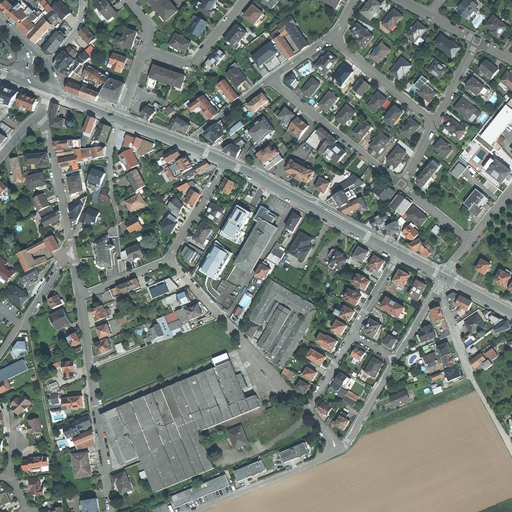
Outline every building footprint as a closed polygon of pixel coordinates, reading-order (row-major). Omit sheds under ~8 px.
[(34,13),(34,12),(21,0),(19,0),(14,7),(17,10),(10,17),(9,18),(14,23),(19,28),(28,19),(34,13)] [(50,14),(54,10),(45,0),(43,0),(40,3),(50,14)] [(97,0),(94,3),(103,14),(112,7),(109,3),(107,0),(97,0)] [(147,0),(149,3),(150,2),(157,11),(158,12),(159,11),(165,20),(170,16),(171,17),(179,11),(169,0),(147,0)] [(212,16),(214,12),(212,10),(218,0),(205,0),(200,9),(212,16)] [(382,5),(375,0),(371,0),(368,5),(362,12),(371,19),(373,16),(376,19),(383,11),(380,8),(382,5)] [(476,3),(472,0),(468,0),(467,2),(465,1),(460,7),(462,8),(459,12),(462,16),(466,19),(473,10),(474,11),(479,5),(476,3)] [(6,15),(7,14),(8,16),(10,17),(17,10),(14,7),(7,1),(0,8),(4,11),(3,12),(6,15)] [(61,1),(54,8),(55,9),(54,10),(60,16),(63,20),(72,13),(61,1)] [(255,7),(254,5),(249,11),(245,16),(255,24),(260,18),(264,13),(257,8),(255,7)] [(112,7),(103,14),(106,18),(111,14),(113,16),(117,13),(112,7)] [(398,12),(395,9),(383,24),(390,30),(395,24),(396,25),(403,17),(398,12)] [(46,19),(51,24),(60,16),(54,10),(46,19)] [(38,17),(34,13),(28,19),(32,22),(34,20),(35,20),(38,17)] [(508,27),(494,16),(486,25),(493,30),(491,32),(494,35),(499,38),(508,27)] [(204,20),(199,17),(198,18),(196,22),(190,31),(200,37),(200,36),(203,30),(205,28),(208,23),(205,21),(204,20)] [(280,31),(282,34),(288,30),(295,25),(295,26),(297,24),(292,17),(277,27),(280,31)] [(32,22),(28,19),(19,28),(23,32),(28,36),(36,27),(32,22)] [(51,24),(46,19),(29,37),(33,41),(36,43),(53,25),(51,24)] [(424,26),(419,22),(408,36),(416,42),(420,36),(421,37),(427,29),(424,26)] [(373,36),(358,24),(355,28),(351,32),(359,38),(357,41),(365,47),(373,36)] [(231,33),(240,40),(246,33),(247,33),(248,33),(238,25),(235,29),(231,33)] [(306,48),(309,45),(295,26),(295,25),(288,30),(302,50),(306,48)] [(80,33),(90,44),(96,39),(86,27),(83,30),(80,33)] [(124,39),(119,37),(117,44),(132,49),(135,42),(138,33),(128,29),(124,39)] [(276,41),(280,37),(279,36),(282,34),(280,31),(272,36),(275,41),(276,41)] [(66,38),(59,32),(43,51),(48,54),(53,55),(66,38)] [(240,40),(231,33),(228,37),(225,40),(236,50),(240,46),(237,44),(240,40)] [(181,37),(176,34),(170,45),(176,48),(177,47),(186,52),(189,47),(191,43),(183,38),(183,36),(181,35),(181,37)] [(448,39),(442,35),(435,43),(452,58),(461,48),(452,41),(451,42),(448,39)] [(279,45),(289,59),(294,56),(280,37),(276,41),(279,45)] [(276,55),(279,53),(275,48),(271,43),(253,57),(257,63),(260,67),(264,64),(276,55)] [(391,50),(382,43),(371,56),(375,60),(379,63),(384,57),(385,58),(391,50)] [(279,45),(275,48),(279,53),(276,55),(283,64),(289,59),(279,45)] [(86,52),(91,58),(97,52),(91,46),(85,51),(86,52)] [(70,47),(66,52),(74,58),(78,53),(70,47)] [(226,55),(218,49),(214,54),(210,59),(217,65),(226,55)] [(66,52),(65,52),(55,64),(56,66),(58,69),(61,72),(70,77),(74,72),(78,68),(74,65),(77,61),(74,58),(66,52)] [(81,56),(86,62),(87,61),(90,58),(91,58),(86,52),(81,56)] [(326,74),(338,59),(329,52),(324,58),(323,57),(320,61),(316,66),(326,74)] [(127,58),(115,54),(113,59),(114,59),(112,64),(113,64),(111,68),(111,69),(121,72),(122,70),(122,67),(123,65),(125,65),(127,58)] [(412,66),(402,58),(391,72),(395,76),(400,80),(404,74),(405,75),(412,66)] [(217,65),(210,59),(206,63),(213,69),(217,65)] [(493,65),(487,60),(480,69),(488,75),(487,77),(491,80),(499,70),(493,65)] [(443,66),(437,61),(429,70),(441,80),(445,75),(449,70),(444,67),(446,65),(444,64),(443,66)] [(100,84),(105,88),(111,79),(90,66),(89,68),(84,64),(81,62),(81,63),(78,68),(74,72),(79,75),(86,79),(87,76),(91,79),(97,83),(95,85),(97,86),(98,87),(100,84)] [(270,72),(264,64),(260,67),(257,63),(253,65),(263,78),(270,72)] [(164,69),(155,66),(151,78),(157,80),(182,88),(186,76),(179,74),(172,72),(173,71),(170,70),(169,71),(164,69)] [(349,69),(346,66),(343,70),(342,70),(341,69),(339,71),(340,72),(336,77),(344,84),(354,72),(349,69)] [(247,80),(237,67),(233,70),(227,75),(237,88),(242,84),(247,80)] [(511,74),(508,72),(501,81),(511,89),(511,74)] [(472,76),(474,78),(483,85),(486,82),(475,73),(472,76)] [(299,82),(294,74),(286,80),(287,82),(294,88),(299,82)] [(415,86),(420,90),(425,85),(428,80),(423,76),(415,86)] [(157,80),(151,78),(148,86),(154,89),(157,80)] [(321,85),(313,78),(302,91),(306,94),(310,98),(321,85)] [(467,86),(478,95),(481,92),(485,87),(483,85),(474,78),(472,81),(471,81),(470,80),(468,82),(466,84),(467,86)] [(101,94),(100,95),(109,98),(111,99),(114,100),(116,101),(119,102),(125,84),(111,79),(105,88),(101,94)] [(366,82),(362,79),(353,90),(362,96),(370,86),(366,82)] [(221,87),(233,102),(236,99),(239,97),(225,80),(219,84),(221,87)] [(84,87),(70,82),(67,91),(74,93),(81,96),(84,87)] [(437,94),(432,89),(431,90),(425,85),(420,90),(418,93),(430,102),(433,98),(437,94)] [(12,89),(3,86),(0,89),(0,146),(8,137),(0,131),(0,118),(10,105),(13,106),(22,93),(12,89)] [(485,86),(485,87),(481,92),(486,96),(491,91),(485,86)] [(84,87),(81,96),(89,99),(97,102),(100,95),(101,94),(84,87)] [(338,98),(330,92),(319,105),(323,108),(327,111),(338,98)] [(384,97),(379,93),(375,98),(373,97),(371,99),(373,100),(368,106),(376,113),(380,107),(381,108),(387,100),(384,97)] [(22,94),(18,105),(34,111),(37,102),(36,99),(29,97),(22,94)] [(259,97),(256,99),(261,107),(269,101),(263,94),(260,97),(259,97)] [(204,96),(189,107),(193,112),(201,106),(211,119),(216,116),(218,114),(204,96)] [(477,109),(463,98),(459,103),(455,108),(469,119),(474,113),(477,109)] [(261,107),(256,99),(253,102),(252,103),(248,106),(254,113),(261,107)] [(60,105),(53,103),(50,117),(54,118),(57,118),(58,113),(60,105)] [(150,103),(142,115),(146,118),(150,121),(156,112),(152,109),(154,106),(150,103)] [(356,112),(347,105),(337,119),(341,122),(344,125),(349,120),(350,120),(356,112)] [(496,140),(511,120),(511,108),(507,105),(481,137),(491,145),(496,140)] [(170,106),(165,110),(169,115),(175,111),(170,106)] [(399,109),(396,106),(391,112),(390,111),(388,113),(389,114),(385,119),(393,126),(404,113),(399,109)] [(283,114),(280,117),(288,124),(293,118),(295,115),(290,111),(287,108),(283,114)] [(479,118),(474,113),(469,119),(474,123),(479,118)] [(93,118),(90,117),(84,131),(85,132),(91,134),(97,119),(93,118)] [(252,139),(257,145),(275,131),(265,117),(246,132),(252,139)] [(298,117),(297,119),(308,127),(309,126),(303,121),(298,117)] [(59,119),(57,118),(54,118),(52,126),(66,128),(68,120),(62,119),(59,119)] [(180,122),(177,128),(187,134),(191,126),(178,118),(177,120),(180,122)] [(175,119),(170,129),(173,130),(176,131),(177,128),(180,122),(177,120),(175,119)] [(297,119),(296,121),(291,126),(290,128),(301,137),(308,127),(297,119)] [(416,122),(412,119),(402,131),(410,138),(420,126),(416,122)] [(466,131),(452,119),(449,123),(445,128),(446,128),(451,132),(450,133),(459,140),(466,131)] [(231,135),(244,125),(241,122),(229,132),(231,135)] [(368,123),(364,127),(369,131),(368,131),(370,133),(374,128),(372,127),(368,123)] [(106,125),(102,124),(97,136),(96,136),(95,139),(101,141),(106,142),(111,127),(106,125)] [(364,127),(361,124),(354,133),(357,136),(362,139),(368,131),(369,131),(364,127)] [(216,125),(205,134),(207,136),(209,139),(211,137),(212,139),(215,142),(216,142),(224,135),(221,131),(218,126),(216,125)] [(301,137),(290,128),(288,130),(299,139),(301,137)] [(334,138),(323,129),(319,132),(328,140),(318,153),(321,156),(326,152),(335,143),(338,141),(334,138)] [(228,132),(224,135),(216,142),(219,145),(231,136),(228,132)] [(385,148),(384,147),(390,140),(382,133),(371,146),(375,150),(381,154),(385,148)] [(101,141),(95,139),(94,138),(90,148),(99,148),(101,141)] [(81,149),(81,139),(69,140),(69,141),(70,147),(73,147),(74,150),(81,149)] [(246,144),(241,139),(232,145),(240,149),(246,144)] [(438,144),(435,148),(446,157),(452,150),(446,144),(446,143),(442,139),(438,144)] [(70,147),(69,141),(54,142),(55,147),(57,152),(64,151),(63,147),(70,147)] [(341,148),(335,143),(326,152),(338,162),(346,153),(341,148)] [(240,149),(232,145),(224,151),(231,155),(237,158),(241,150),(240,149)] [(275,166),(283,159),(280,154),(276,149),(274,150),(270,145),(258,155),(265,164),(267,167),(268,169),(269,170),(275,166)] [(407,153),(399,146),(388,160),(392,164),(397,167),(403,160),(401,159),(407,153)] [(106,147),(99,148),(90,148),(94,159),(105,156),(106,152),(106,147)] [(90,148),(81,149),(85,161),(94,159),(90,148)] [(74,150),(75,152),(76,156),(78,163),(85,161),(81,149),(74,150)] [(132,150),(132,149),(124,153),(119,156),(123,163),(124,163),(129,170),(140,165),(136,157),(132,150)] [(179,151),(178,149),(166,155),(164,156),(168,163),(181,156),(179,151)] [(164,156),(166,155),(163,150),(156,154),(159,159),(161,158),(164,156)] [(48,153),(26,155),(27,165),(41,164),(41,166),(51,165),(49,159),(48,153)] [(78,163),(76,156),(60,160),(61,164),(62,168),(78,163)] [(187,157),(177,163),(183,174),(184,173),(189,170),(191,169),(193,168),(190,162),(187,157)] [(469,165),(460,157),(455,163),(455,164),(458,166),(461,163),(467,168),(469,165)] [(24,180),(19,158),(12,160),(13,165),(16,175),(11,176),(12,183),(24,180)] [(496,161),(492,158),(483,168),(493,176),(494,175),(503,183),(508,176),(511,172),(497,160),(496,161)] [(297,178),(305,164),(297,160),(296,162),(294,161),(292,160),(290,164),(288,168),(289,168),(287,171),(287,172),(287,173),(292,175),(292,176),(293,176),(297,178)] [(441,166),(434,160),(428,167),(425,171),(432,177),(441,166)] [(208,163),(206,161),(191,170),(191,169),(189,170),(192,176),(211,166),(208,163)] [(175,178),(183,174),(177,163),(169,167),(175,178)] [(467,169),(467,168),(461,163),(458,166),(453,172),(452,173),(459,179),(459,178),(464,172),(467,169)] [(97,164),(96,168),(107,172),(108,168),(97,164)] [(313,168),(305,164),(297,178),(300,180),(303,181),(308,184),(308,183),(309,183),(310,180),(311,180),(313,176),(315,172),(311,170),(313,168)] [(171,181),(175,178),(169,167),(165,170),(171,181)] [(105,174),(94,169),(88,183),(97,186),(99,182),(101,184),(105,174)] [(147,186),(138,170),(129,174),(133,181),(138,191),(147,186)] [(187,179),(192,176),(189,170),(184,173),(187,179)] [(432,177),(425,171),(421,176),(418,180),(420,181),(417,184),(422,188),(425,185),(432,177)] [(28,180),(30,188),(46,184),(44,179),(43,173),(29,177),(28,173),(24,174),(25,180),(28,180)] [(356,184),(360,179),(354,175),(350,180),(356,184)] [(84,190),(81,176),(69,179),(71,186),(72,193),(78,192),(84,190)] [(435,180),(432,177),(425,185),(428,188),(435,180)] [(236,183),(226,178),(223,184),(220,189),(221,190),(220,192),(222,194),(224,191),(229,194),(236,183)] [(331,183),(322,178),(316,188),(320,190),(325,193),(331,183)] [(356,184),(350,180),(331,191),(334,197),(343,192),(350,188),(356,184)] [(488,188),(492,183),(488,180),(484,185),(488,188)] [(180,189),(181,191),(192,186),(194,187),(197,184),(193,181),(184,185),(178,188),(179,190),(180,189)] [(175,190),(178,188),(184,185),(182,182),(173,186),(175,190)] [(498,188),(492,183),(488,188),(494,193),(498,188)] [(392,190),(389,187),(388,189),(386,188),(385,189),(384,187),(381,185),(375,192),(380,197),(385,201),(387,203),(395,193),(392,190)] [(134,189),(132,186),(127,189),(130,195),(136,192),(135,189),(134,189)] [(485,196),(477,189),(465,204),(469,207),(465,212),(477,221),(483,214),(489,205),(487,203),(490,199),(485,196)] [(197,200),(200,195),(192,190),(186,201),(194,205),(197,200)] [(354,190),(352,191),(346,194),(350,200),(353,199),(352,198),(357,195),(354,190)] [(346,194),(345,195),(343,192),(334,197),(328,200),(331,205),(335,202),(336,205),(338,207),(342,205),(347,202),(348,203),(351,201),(350,200),(346,194)] [(414,202),(402,193),(391,206),(402,215),(414,202)] [(47,201),(44,194),(39,196),(40,197),(35,200),(41,211),(50,206),(47,201)] [(145,204),(140,194),(126,202),(128,206),(132,212),(145,204)] [(108,198),(109,197),(103,195),(101,200),(112,204),(112,200),(109,199),(110,199),(108,198)] [(348,203),(348,204),(359,199),(357,195),(352,198),(353,199),(350,200),(351,201),(348,203)] [(77,224),(88,196),(70,206),(72,219),(73,225),(77,224)] [(173,203),(176,199),(172,196),(165,204),(169,207),(172,202),(173,203)] [(181,201),(177,198),(176,199),(173,203),(172,202),(169,207),(179,215),(180,213),(179,212),(182,209),(184,206),(181,203),(181,201)] [(368,210),(362,198),(356,201),(359,208),(362,213),(368,210)] [(359,208),(356,201),(341,208),(344,212),(347,214),(359,208)] [(224,210),(214,204),(211,208),(210,210),(209,211),(210,211),(207,215),(217,221),(220,217),(220,218),(224,210)] [(253,213),(239,204),(220,235),(238,245),(245,233),(243,231),(253,213)] [(55,213),(51,206),(50,206),(41,211),(39,212),(43,220),(55,213)] [(421,213),(414,207),(408,215),(421,226),(427,219),(428,218),(421,213)] [(100,213),(89,208),(87,213),(86,213),(85,214),(82,213),(79,221),(86,224),(86,222),(88,223),(91,221),(92,221),(96,223),(100,213)] [(268,211),(266,210),(263,208),(257,219),(261,221),(236,264),(251,273),(277,228),(278,228),(276,226),(272,224),(274,219),(269,216),(271,213),(269,211),(268,211)] [(55,213),(43,220),(47,227),(53,223),(55,226),(59,224),(57,221),(62,219),(61,214),(60,211),(55,213)] [(281,218),(269,211),(271,213),(269,216),(274,219),(272,224),(276,226),(281,218)] [(378,225),(385,221),(389,219),(386,212),(370,221),(373,225),(374,227),(378,225)] [(298,215),(294,213),(286,227),(290,229),(294,231),(302,217),(298,215)] [(136,230),(137,231),(143,228),(138,218),(127,224),(129,228),(132,232),(136,230)] [(163,222),(160,226),(172,233),(175,229),(178,224),(168,218),(165,223),(163,222)] [(216,232),(219,228),(205,220),(203,223),(213,229),(212,230),(216,232)] [(388,226),(385,221),(378,225),(381,230),(388,226)] [(400,227),(397,222),(387,227),(390,232),(392,236),(399,232),(398,229),(400,227)] [(213,229),(203,223),(202,223),(198,230),(196,229),(195,231),(194,233),(196,234),(195,234),(196,234),(193,238),(203,245),(205,243),(207,244),(209,241),(206,239),(212,230),(213,229)] [(411,223),(403,233),(407,237),(412,241),(420,233),(413,227),(414,225),(411,223)] [(119,236),(117,224),(108,230),(109,235),(109,237),(119,236)] [(441,229),(436,225),(432,230),(437,234),(441,229)] [(307,236),(301,233),(290,252),(305,261),(310,251),(307,250),(310,245),(313,239),(307,236)] [(109,237),(109,235),(96,243),(97,252),(96,253),(96,254),(97,255),(98,260),(99,260),(100,265),(102,267),(104,267),(106,266),(112,266),(111,250),(110,248),(109,237)] [(57,242),(54,236),(46,240),(48,243),(52,252),(60,248),(57,242)] [(426,246),(421,239),(410,245),(413,249),(416,253),(420,250),(426,246)] [(29,253),(48,243),(46,240),(35,245),(27,250),(29,253)] [(216,242),(202,266),(215,274),(222,262),(228,265),(232,258),(232,257),(232,256),(232,255),(232,254),(231,253),(230,252),(222,247),(223,246),(216,242)] [(429,243),(426,246),(427,248),(432,253),(435,251),(429,243)] [(186,248),(183,254),(183,256),(186,257),(185,258),(191,262),(193,259),(195,260),(199,254),(202,256),(204,252),(190,244),(188,247),(187,248),(186,248)] [(144,255),(139,245),(134,247),(131,249),(128,250),(130,256),(132,260),(138,258),(144,255)] [(278,249),(275,247),(271,253),(281,258),(284,252),(278,249)] [(364,249),(360,247),(353,258),(354,258),(353,259),(357,261),(358,259),(363,262),(365,259),(366,260),(368,257),(367,257),(369,252),(369,251),(366,249),(365,250),(364,249)] [(432,253),(427,248),(422,252),(419,254),(427,258),(432,253)] [(334,259),(338,252),(333,249),(332,252),(331,252),(330,253),(331,254),(329,256),(334,259)] [(29,253),(27,250),(18,254),(27,272),(36,267),(34,263),(29,253)] [(130,256),(128,250),(122,253),(123,259),(130,256)] [(341,253),(338,251),(338,252),(334,259),(331,264),(335,266),(336,265),(342,269),(348,259),(343,256),(344,255),(341,253)] [(281,258),(271,253),(267,258),(277,265),(281,258)] [(379,258),(376,256),(370,265),(368,264),(363,271),(371,276),(375,269),(380,271),(384,263),(385,263),(385,262),(385,261),(384,260),(383,260),(382,260),(379,258)] [(7,263),(0,257),(0,277),(1,276),(2,275),(5,277),(4,278),(8,281),(10,278),(11,279),(11,278),(11,277),(13,275),(15,272),(12,270),(11,270),(9,269),(8,271),(7,270),(4,267),(5,266),(7,263)] [(47,262),(45,257),(34,263),(36,267),(47,262)] [(491,265),(483,260),(477,269),(481,272),(486,274),(491,265)] [(267,264),(263,262),(256,275),(259,277),(264,279),(265,277),(266,275),(268,275),(271,269),(266,266),(267,264)] [(40,274),(36,268),(22,275),(24,283),(33,278),(40,274)] [(411,276),(401,270),(398,275),(395,280),(400,283),(405,286),(411,276)] [(506,273),(502,270),(496,280),(500,283),(506,286),(511,276),(510,275),(511,273),(507,270),(506,273)] [(362,276),(359,274),(353,284),(365,290),(368,286),(371,281),(366,278),(367,278),(363,275),(362,276)] [(141,287),(137,279),(132,281),(128,283),(132,294),(133,293),(132,291),(141,287)] [(320,308),(272,280),(249,319),(252,320),(260,325),(264,319),(275,301),(281,305),(271,323),(269,326),(279,333),(288,338),(298,321),(309,327),(320,308)] [(422,283),(418,280),(410,296),(419,301),(427,285),(422,283)] [(132,294),(128,283),(117,287),(122,298),(132,294)] [(29,297),(17,287),(10,295),(22,305),(26,301),(29,297)] [(122,298),(117,287),(115,288),(111,290),(115,298),(116,300),(122,298)] [(354,292),(350,289),(347,294),(345,298),(357,306),(360,301),(362,296),(357,293),(358,293),(355,291),(354,292)] [(189,297),(187,292),(178,296),(179,299),(180,302),(181,305),(191,301),(189,297)] [(461,296),(454,292),(447,296),(452,310),(455,310),(457,305),(461,296)] [(179,299),(178,296),(177,293),(176,293),(170,296),(166,298),(169,303),(178,300),(179,299)] [(60,298),(58,295),(50,300),(54,309),(63,304),(61,301),(60,298)] [(468,310),(472,302),(466,299),(461,296),(457,305),(460,306),(464,308),(468,310)] [(394,299),(393,301),(388,298),(385,302),(382,307),(399,317),(405,308),(397,303),(398,301),(394,299)] [(275,301),(264,319),(271,323),(281,305),(275,301)] [(104,305),(93,310),(95,316),(97,321),(107,317),(111,315),(111,314),(109,309),(108,308),(107,309),(105,305),(104,305)] [(199,305),(188,309),(189,310),(187,311),(191,319),(191,320),(203,314),(201,309),(199,305)] [(355,312),(346,306),(342,313),(338,310),(335,313),(350,322),(352,317),(355,312)] [(187,307),(177,311),(180,320),(181,320),(182,323),(188,320),(191,319),(187,311),(189,310),(188,309),(187,307)] [(443,313),(441,308),(432,311),(433,313),(434,318),(436,321),(441,320),(445,318),(443,313)] [(55,324),(68,317),(67,316),(64,309),(51,316),(55,324)] [(488,319),(495,313),(491,310),(490,311),(485,315),(488,319)] [(170,324),(180,320),(177,311),(166,316),(170,324)] [(132,319),(130,312),(124,315),(126,321),(132,319)] [(120,324),(126,321),(124,315),(117,318),(120,324)] [(486,327),(478,315),(465,323),(469,329),(472,332),(478,328),(480,331),(486,327)] [(174,337),(174,336),(169,325),(170,324),(166,316),(158,319),(160,324),(165,336),(166,340),(174,337)] [(71,324),(68,317),(55,324),(58,330),(71,324)] [(347,326),(336,319),(334,323),(336,324),(333,330),(342,335),(345,330),(347,326)] [(174,336),(183,332),(185,331),(182,323),(181,320),(180,320),(170,324),(169,325),(174,336)] [(192,329),(190,325),(188,320),(182,323),(185,331),(183,332),(183,333),(192,329)] [(382,325),(372,320),(369,324),(366,330),(369,332),(368,334),(374,338),(382,325)] [(282,348),(274,362),(284,369),(309,327),(298,321),(288,338),(282,348)] [(509,325),(508,321),(495,326),(497,333),(510,328),(509,325)] [(259,326),(251,322),(245,332),(249,334),(253,337),(260,327),(259,326)] [(112,334),(108,324),(98,328),(100,334),(101,338),(112,334)] [(165,336),(160,324),(155,326),(155,327),(151,329),(151,331),(150,334),(151,335),(154,337),(154,338),(155,339),(165,336)] [(423,342),(436,336),(433,328),(432,328),(431,325),(422,329),(423,332),(420,333),(422,338),(423,342)] [(274,343),(279,333),(269,326),(258,345),(267,351),(267,350),(269,351),(274,343)] [(79,337),(77,333),(69,337),(72,342),(73,346),(81,342),(79,337)] [(282,348),(288,338),(279,333),(274,343),(282,348)] [(338,341),(329,336),(328,337),(322,333),(322,334),(320,333),(319,336),(317,338),(319,339),(317,341),(326,346),(325,348),(329,350),(330,349),(333,350),(334,350),(336,347),(335,347),(337,344),(338,341)] [(390,335),(387,342),(385,345),(387,347),(389,348),(389,346),(392,348),(398,340),(390,335)] [(108,346),(105,340),(95,344),(98,351),(99,355),(110,351),(108,346)] [(26,342),(19,342),(16,346),(14,349),(17,355),(19,359),(29,354),(26,342)] [(125,350),(122,343),(115,346),(118,353),(125,350)] [(274,362),(282,348),(274,343),(269,351),(273,354),(271,358),(268,356),(267,357),(270,359),(274,362)] [(451,348),(448,343),(438,347),(442,358),(452,354),(453,353),(451,348)] [(366,353),(357,348),(354,352),(352,356),(356,358),(356,360),(359,362),(360,360),(361,361),(366,353)] [(324,356),(321,354),(313,349),(311,352),(308,357),(311,359),(322,365),(325,361),(327,357),(324,356)] [(498,355),(494,349),(484,356),(482,353),(479,355),(483,361),(488,358),(491,361),(498,355)] [(215,364),(217,367),(231,361),(228,353),(213,359),(215,364)] [(428,355),(431,362),(438,360),(435,353),(428,355)] [(454,359),(452,354),(442,358),(448,369),(457,365),(454,359)] [(483,361),(479,355),(471,361),(473,364),(475,367),(483,361)] [(378,360),(374,358),(366,372),(375,377),(384,363),(378,360)] [(185,376),(215,364),(213,359),(183,371),(185,376)] [(320,368),(322,365),(311,359),(309,362),(320,368)] [(29,369),(25,360),(10,367),(0,372),(0,380),(1,383),(4,381),(29,369)] [(75,361),(63,363),(64,372),(65,372),(74,371),(76,371),(76,366),(75,361)] [(237,375),(231,361),(217,367),(145,396),(106,413),(101,415),(121,464),(141,456),(155,492),(215,468),(203,438),(264,413),(263,411),(267,410),(265,405),(261,407),(256,395),(247,399),(243,390),(237,375)] [(62,368),(59,362),(52,365),(55,371),(62,368)] [(459,370),(457,365),(448,369),(446,370),(449,376),(450,381),(454,379),(458,377),(462,376),(459,370)] [(295,373),(286,368),(281,376),(287,382),(295,373)] [(315,377),(318,373),(308,368),(306,372),(304,371),(302,374),(313,381),(315,377)] [(348,377),(341,373),(339,375),(338,377),(337,377),(335,381),(343,385),(348,377)] [(242,374),(237,375),(243,390),(248,387),(242,374)] [(351,379),(348,377),(343,385),(346,387),(351,379)] [(310,385),(302,380),(299,384),(297,389),(299,390),(301,391),(305,394),(308,390),(310,385)] [(0,393),(8,390),(4,381),(1,383),(0,383),(0,393)] [(53,392),(57,390),(60,389),(57,382),(50,385),(53,392)] [(444,390),(441,385),(433,389),(436,393),(444,390)] [(341,388),(339,391),(342,392),(346,395),(357,401),(360,397),(354,393),(353,395),(348,392),(341,388)] [(410,400),(407,391),(392,397),(394,401),(396,406),(410,400)] [(59,395),(51,395),(52,399),(52,403),(60,402),(59,395)] [(354,407),(357,401),(346,395),(344,399),(343,401),(354,407)] [(32,403),(25,396),(20,400),(20,399),(14,405),(14,406),(13,408),(16,411),(20,415),(23,412),(30,406),(29,405),(32,403)] [(65,410),(72,409),(84,407),(84,401),(83,396),(70,398),(63,399),(65,410)] [(321,407),(319,410),(328,416),(333,408),(329,406),(331,403),(328,402),(326,404),(323,402),(321,407)] [(76,422),(76,423),(79,430),(85,427),(86,429),(88,428),(88,426),(93,424),(90,419),(89,416),(76,422)] [(346,419),(341,416),(336,425),(341,428),(345,430),(350,421),(346,419)] [(42,431),(39,419),(29,421),(30,425),(31,428),(30,428),(31,433),(32,433),(42,431)] [(79,430),(76,423),(64,428),(66,433),(68,437),(73,436),(73,437),(76,436),(75,435),(80,432),(79,430)] [(246,435),(242,427),(229,432),(231,437),(228,439),(231,447),(234,445),(236,449),(249,443),(246,435)] [(95,438),(94,432),(75,440),(77,445),(83,443),(95,438)] [(95,443),(95,438),(83,443),(85,447),(95,443)] [(295,447),(299,456),(310,452),(309,452),(306,443),(306,442),(295,447)] [(35,453),(43,452),(42,444),(34,446),(35,453)] [(295,447),(281,452),(285,463),(299,457),(299,456),(295,447)] [(76,466),(91,464),(90,460),(89,453),(74,455),(76,466)] [(24,471),(43,468),(42,467),(49,466),(48,457),(44,458),(44,456),(30,458),(30,460),(23,461),(24,466),(24,471)] [(264,471),(260,461),(235,471),(239,482),(253,476),(253,475),(264,471)] [(92,470),(91,464),(76,466),(77,476),(92,474),(92,470)] [(133,490),(126,472),(113,477),(116,482),(117,482),(120,488),(122,494),(133,490)] [(226,475),(170,497),(175,508),(231,485),(226,475)] [(39,477),(31,478),(32,485),(31,485),(31,488),(33,490),(32,490),(33,492),(33,494),(34,495),(38,494),(39,495),(43,495),(45,494),(44,490),(43,489),(42,489),(41,484),(39,484),(39,477)] [(3,494),(0,503),(0,506),(0,507),(11,502),(7,492),(3,494)] [(97,498),(83,501),(84,511),(98,511),(99,511),(98,508),(99,508),(97,498)]
